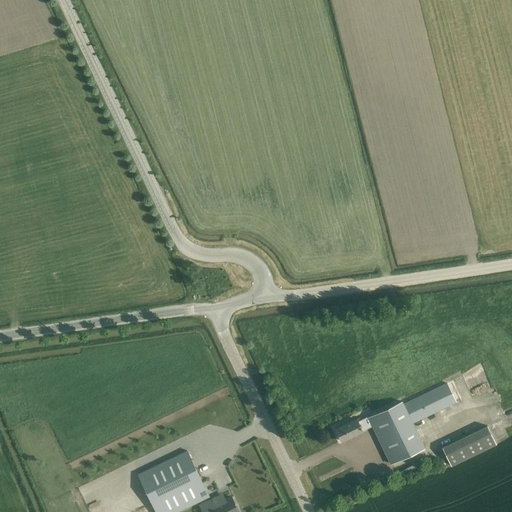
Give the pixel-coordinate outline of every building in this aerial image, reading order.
[(357,420),(345,425),(336,429),(342,441),(363,431),(361,429),(372,424),(391,464),(423,448),(412,423),(456,402),(447,384),(402,405),(401,403),(370,418),(368,417),(358,422),(357,420)] [(487,426),(442,447),(451,466),(496,444),(487,426)] [(197,454),(191,456),(196,468),(224,454),(217,438),(194,448),(197,454)] [(186,451),(138,474),(155,511),(176,511),(209,496),(186,451)] [(221,492),(199,503),(202,511),(207,509),(208,511),(240,511),(233,495),(224,499),(221,492)]
